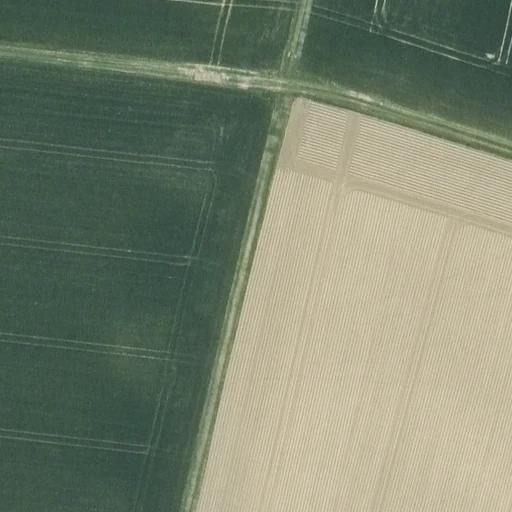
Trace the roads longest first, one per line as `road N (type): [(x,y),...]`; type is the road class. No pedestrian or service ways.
road 1 (track): [(511,172),(295,103),(0,66)]
road 2 (track): [(202,511),(318,0)]
